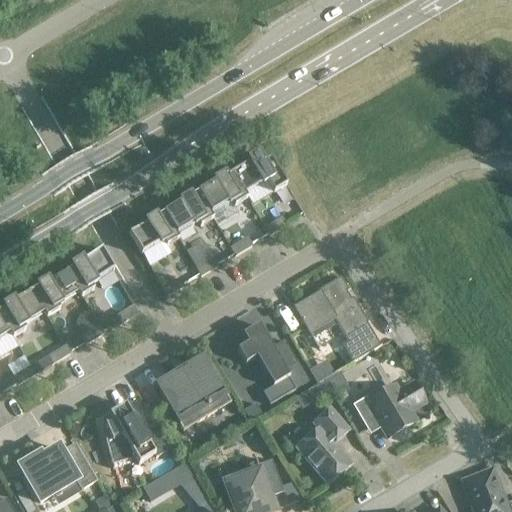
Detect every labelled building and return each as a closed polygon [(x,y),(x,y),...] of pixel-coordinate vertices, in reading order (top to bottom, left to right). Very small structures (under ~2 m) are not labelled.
[(254,161),(232,175),(247,200),(245,195),(261,186),(262,189),(268,186),(273,195),(286,187),(270,160),(264,164),(259,155),(254,161)] [(247,200),(232,175),(226,178),(225,175),(220,182),(197,195),(212,221),(213,220),(210,216),(226,206),(228,209),(233,206),(234,208),(247,200)] [(212,221),(197,195),(192,198),(190,195),(186,202),(163,215),(178,241),(179,240),(176,236),(192,226),(194,229),(199,226),(200,228),(212,221)] [(178,241),(163,215),(158,218),(156,216),(152,222),(128,236),(141,257),(159,246),(160,249),(165,247),(166,248),(178,241)] [(264,230),(269,238),(286,228),(281,220),(264,230)] [(230,250),(235,258),(252,248),(247,240),(230,250)] [(113,273),(101,252),(78,266),(70,267),(71,270),(66,273),(81,298),(94,291),(93,289),(97,287),(95,284),(113,273)] [(196,270),(200,278),(217,268),(213,260),(196,270)] [(81,298),(66,273),(43,286),(35,287),(37,290),(32,293),(47,319),(59,311),(58,310),(64,307),(62,304),(78,294),(81,299),(81,298)] [(162,291),(166,298),(183,288),(179,280),(162,291)] [(352,365),(380,348),(367,326),(368,325),(354,302),(353,301),(352,300),(351,300),(350,301),(346,294),(349,293),(341,281),(340,280),(339,280),(338,280),(316,293),(318,297),(295,310),(301,321),(300,322),(302,325),(303,324),(309,335),(333,321),(346,344),(341,347),(352,365)] [(47,319),(32,293),(9,307),(1,307),(3,310),(0,312),(0,317),(13,339),(25,332),(24,330),(29,327),(28,324),(44,315),(46,319),(47,319)] [(116,318),(121,326),(138,316),(133,308),(116,318)] [(13,339),(0,317),(0,340),(9,335),(12,339),(13,339)] [(272,350),(271,348),(258,327),(242,337),(247,346),(237,352),(245,366),(255,360),(272,389),(276,387),(277,389),(282,386),(281,384),(289,379),(285,372),(297,365),(284,343),(272,350)] [(82,338),(86,346),(103,336),(99,328),(82,338)] [(47,358),(52,366),(69,356),(64,348),(47,358)] [(155,387),(179,427),(183,433),(231,404),(204,358),(203,359),(203,360),(186,370),(187,371),(175,379),(174,378),(157,387),(157,386),(155,387)] [(13,379),(18,386),(35,376),(30,368),(13,379)] [(316,369),(310,373),(317,384),(323,380),(316,369)] [(332,394),(348,385),(340,372),(325,382),(332,394)] [(330,393),(323,382),(310,390),(317,401),(330,393)] [(409,414),(424,405),(413,386),(398,395),(394,388),(368,403),(366,399),(352,407),(366,431),(375,426),(380,427),(388,440),(415,424),(409,414)] [(255,403),(242,411),(248,421),(261,414),(255,403)] [(134,460),(137,464),(138,466),(154,457),(155,460),(167,453),(152,429),(142,435),(125,406),(109,416),(113,423),(106,427),(105,426),(104,426),(111,441),(106,443),(106,442),(104,442),(112,470),(114,470),(113,466),(134,460)] [(312,437),(311,437),(308,436),(304,436),(298,442),(297,445),(297,449),(296,450),(327,487),(350,467),(333,446),(348,433),(330,412),(314,426),(318,431),(312,437)] [(39,458),(19,469),(40,505),(76,483),(81,492),(96,483),(74,447),(61,455),(58,450),(40,460),(39,458)] [(274,511),(270,499),(282,494),(283,494),(271,462),(258,467),(255,460),(254,460),(255,465),(237,476),(238,480),(223,486),(233,511),(274,511)] [(176,482),(184,482),(189,476),(184,466),(171,473),(176,482)] [(511,511),(511,506),(506,508),(492,472),(462,483),(472,511),(511,511)] [(97,507),(100,511),(110,506),(105,498),(98,502),(97,507)] [(0,503),(0,511),(12,511),(5,501),(0,503)]
